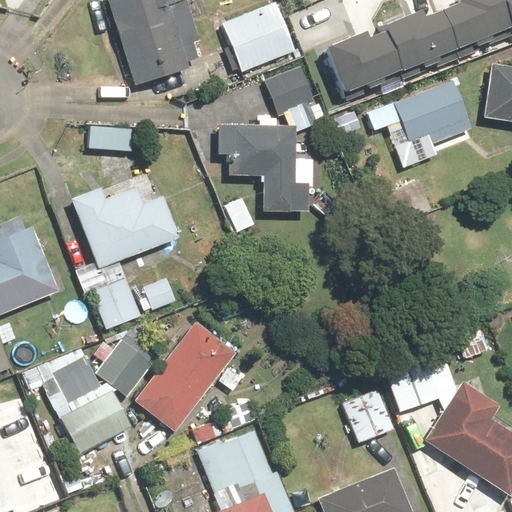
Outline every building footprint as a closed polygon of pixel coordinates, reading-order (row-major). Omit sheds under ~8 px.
[(102,0),(130,88),(186,70),(184,63),(195,60),(190,44),(198,42),(184,0),(102,0)] [(449,0),(426,10),(442,49),(505,24),(495,0),(449,0)] [(511,0),(495,0),(505,24),(511,21),(511,0)] [(281,2),(224,24),(245,79),(302,58),(281,2)] [(379,21),(383,29),(398,67),(442,49),(426,10),(421,14),(417,5),(379,21)] [(362,27),(322,43),(341,90),(398,67),(383,29),(365,36),(362,27)] [(511,60),(506,60),(505,66),(487,64),(479,122),(511,126),(511,60)] [(303,65),(266,78),(280,117),(317,103),(303,65)] [(461,80),(396,105),(411,144),(430,136),(434,145),(479,127),(461,80)] [(291,186),(292,129),(224,128),(224,179),(260,179),(260,213),(303,214),(304,186),(291,186)] [(98,190),(68,201),(95,271),(176,241),(160,199),(139,207),(133,190),(103,202),(98,190)] [(253,197),(226,207),(237,235),(263,225),(253,197)] [(0,317),(55,295),(28,227),(0,238),(0,317)] [(128,280),(94,293),(109,332),(144,319),(128,280)] [(177,282),(143,290),(148,312),(182,304),(177,282)] [(170,435),(232,355),(191,324),(129,403),(170,435)] [(105,364),(96,374),(128,400),(161,360),(130,335),(119,348),(106,338),(93,354),(105,364)] [(0,336),(0,373),(14,367),(0,336)] [(84,348),(40,369),(79,454),(129,431),(107,384),(102,387),(96,374),(84,348)] [(429,361),(389,374),(401,412),(441,399),(429,361)] [(463,383),(422,443),(504,500),(511,488),(511,436),(488,420),(497,407),(463,383)] [(381,387),(346,400),(362,445),(397,432),(381,387)] [(406,511),(391,470),(313,500),(317,511),(406,511)] [(267,511),(262,496),(221,511),(267,511)]
